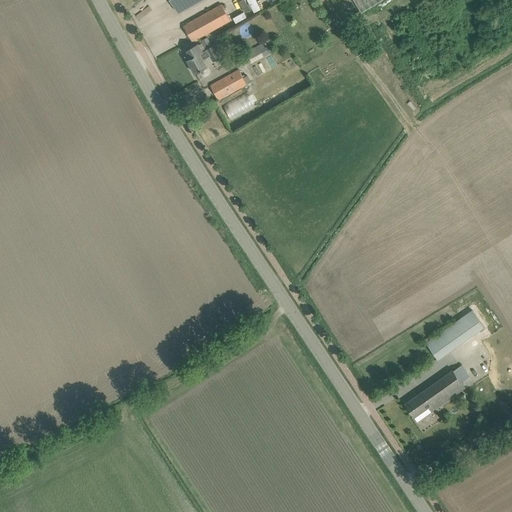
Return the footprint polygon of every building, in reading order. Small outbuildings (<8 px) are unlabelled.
[(172,0),(179,12),(201,0),(172,0)] [(240,0),(246,15),(261,10),(256,0),(240,0)] [(353,0),(362,13),(382,0),(353,0)] [(184,26),(192,41),(231,20),(222,5),(193,21),(184,26)] [(245,11),(233,18),(235,22),(247,16),(245,11)] [(244,53),(249,64),(265,55),(263,52),(266,50),(263,43),(244,53)] [(188,60),(196,73),(208,66),(204,59),(211,55),(214,61),(221,57),(214,45),(203,51),(199,44),(188,50),(192,58),(188,60)] [(211,85),(219,99),(247,83),(239,69),(219,80),(211,85)] [(230,117),(257,107),(251,92),(224,102),(230,117)] [(427,342),(439,359),(484,327),(473,310),(427,342)] [(453,370),(423,391),(432,404),(436,401),(440,405),(465,387),(462,382),(470,376),(462,365),(454,370),(453,370)] [(432,404),(423,391),(406,404),(415,416),(429,406),(432,411),(440,405),(436,401),(432,404)]
